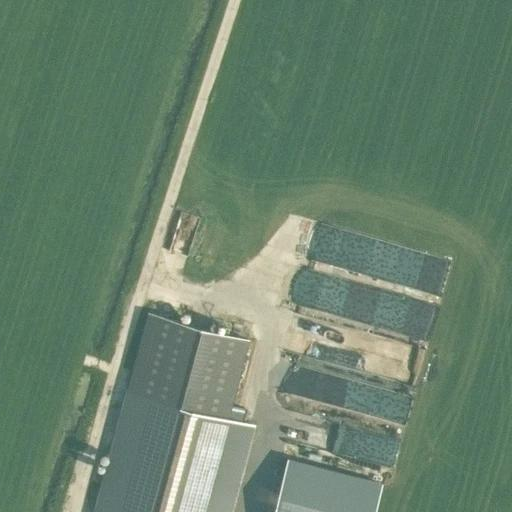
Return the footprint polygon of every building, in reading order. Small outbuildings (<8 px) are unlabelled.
[(183,210),(171,246),(188,252),(201,216),(183,210)] [(315,222),(304,256),(336,266),(347,232),(315,222)] [(333,362),(417,382),(437,302),(422,298),(427,279),(442,283),(448,259),(408,249),(405,264),(384,259),(377,287),(390,290),(387,303),(364,297),(357,325),(343,322),(333,362)] [(97,511),(228,511),(252,421),(228,415),(249,338),(151,312),(97,511)] [(347,456),(395,465),(401,436),(354,426),(347,456)] [(275,511),(374,511),(383,483),(290,458),(275,511)]
